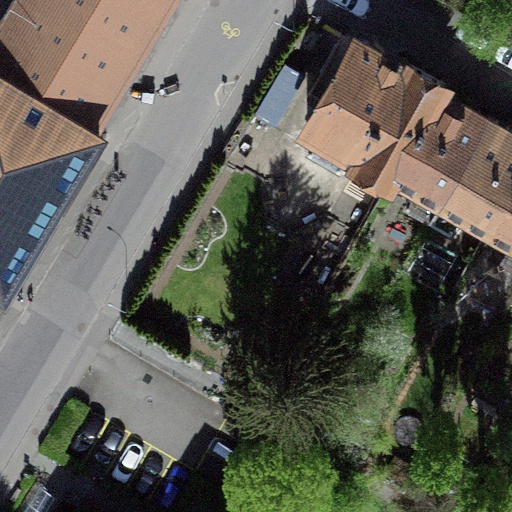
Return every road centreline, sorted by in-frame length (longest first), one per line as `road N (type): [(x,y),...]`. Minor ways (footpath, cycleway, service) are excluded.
road 1 (residential): [(244,0),(0,409)]
road 2 (residential): [(374,0),(511,77)]
